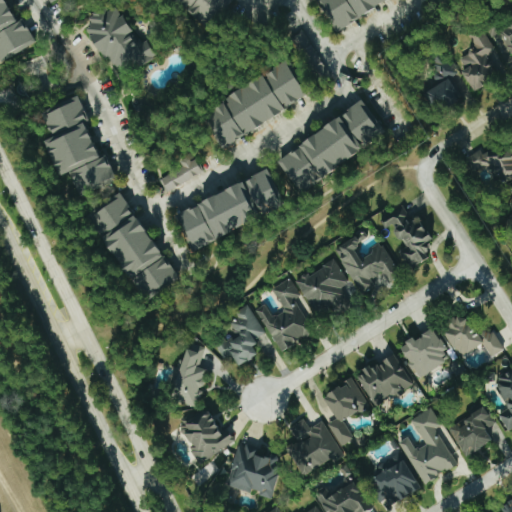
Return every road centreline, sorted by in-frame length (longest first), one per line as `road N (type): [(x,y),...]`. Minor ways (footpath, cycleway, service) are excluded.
road 1 (secondary): [(173,511),(0,157)]
road 2 (secondary): [(0,217),(142,511)]
road 3 (residential): [(474,261),(264,401)]
road 4 (residential): [(422,167),(511,319)]
